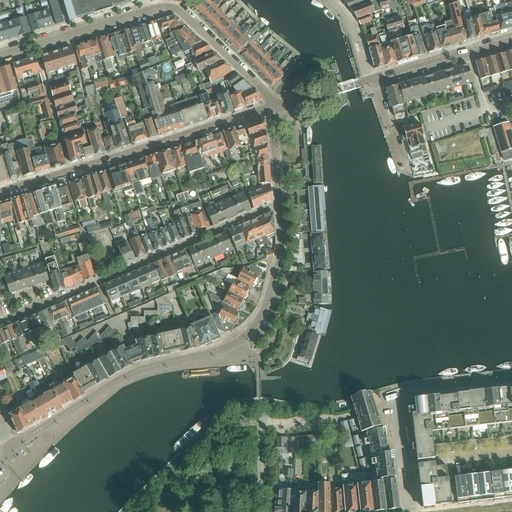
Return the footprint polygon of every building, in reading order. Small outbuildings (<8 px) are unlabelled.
[(62,0),(69,21),(69,22),(138,1),(137,0),(62,0)] [(201,0),(192,9),(199,16),(212,2),(209,0),(201,0)] [(205,23),(218,9),(215,6),(220,1),(219,0),(213,0),(214,0),(212,2),(199,16),(205,23)] [(350,9),(361,5),(373,0),(344,0),(343,1),(350,9)] [(350,9),(357,19),(366,16),(368,15),(370,14),(381,10),(397,6),(395,0),(375,0),(361,5),(350,9)] [(485,0),(488,10),(494,9),(491,0),(485,0)] [(491,0),(494,9),(500,32),(511,28),(504,2),(503,0),(491,0)] [(511,28),(511,0),(503,0),(504,2),(511,28)] [(457,29),(461,43),(467,41),(468,41),(463,21),(461,13),(458,2),(447,6),(452,23),(454,31),(457,29)] [(218,9),(205,23),(212,29),(225,16),(222,13),(227,7),(223,4),(218,9)] [(492,24),(488,25),(490,34),(500,32),(494,9),(488,10),(489,13),(492,24)] [(39,13),(44,28),(53,25),(49,10),(39,13)] [(219,36),(233,21),(232,20),(230,21),(228,19),(231,15),(233,17),(236,14),(231,10),(225,16),(212,29),(219,36)] [(471,18),(469,11),(461,13),(463,21),(468,41),(477,38),(471,18)] [(44,28),(39,13),(28,16),(33,32),(44,28)] [(478,16),(484,36),(490,34),(488,25),(492,24),(489,13),(478,16)] [(175,16),(158,21),(159,23),(161,30),(168,28),(170,33),(186,26),(175,16)] [(368,22),(366,16),(357,19),(360,25),(368,22)] [(390,41),(392,46),(397,63),(418,56),(412,36),(401,39),(398,29),(404,28),(400,16),(385,21),(389,36),(391,41),(390,41)] [(471,18),(477,38),(484,36),(478,16),(471,18)] [(14,20),(19,36),(29,33),(24,17),(14,20)] [(225,42),(238,29),(240,28),(237,25),(241,20),(238,17),(233,21),(219,36),(225,42)] [(19,36),(14,20),(4,23),(9,39),(19,36)] [(153,47),(163,44),(157,24),(156,21),(147,24),(153,47)] [(0,41),(9,39),(4,23),(0,24),(0,41)] [(254,26),(251,23),(248,27),(242,33),(238,29),(225,42),(232,49),(245,36),(254,26)] [(451,46),(460,43),(461,43),(457,29),(454,31),(452,23),(445,25),(445,26),(451,46)] [(153,47),(147,24),(138,27),(144,50),(153,47)] [(427,25),(421,27),(424,36),(429,53),(441,49),(436,32),(437,32),(436,29),(434,25),(428,27),(427,25)] [(171,38),(165,41),(167,44),(191,32),(190,30),(186,26),(170,33),(169,34),(171,38)] [(238,55),(251,42),(254,40),(252,38),(253,37),(252,35),(257,29),(254,26),(245,36),(232,49),(238,55)] [(417,26),(409,28),(412,36),(418,56),(426,54),(417,26)] [(445,26),(436,29),(437,32),(436,32),(441,49),(442,49),(451,46),(445,26)] [(129,29),(136,54),(138,62),(143,60),(141,52),(145,51),(144,50),(138,27),(129,29)] [(375,28),(370,30),(372,36),(365,38),(369,49),(381,45),(380,43),(379,43),(378,40),(375,28)] [(120,32),(125,49),(127,57),(136,54),(129,29),(120,32)] [(125,49),(120,32),(108,36),(112,49),(113,48),(115,52),(115,53),(116,57),(117,60),(127,57),(125,49)] [(175,48),(180,45),(196,37),(191,32),(167,44),(168,47),(174,45),(175,48)] [(97,39),(103,60),(106,71),(113,69),(110,59),(116,57),(115,53),(115,52),(113,48),(112,49),(108,36),(97,39)] [(390,41),(391,41),(389,36),(378,40),(379,43),(380,43),(381,45),(382,49),(381,49),(386,66),(397,63),(392,46),(390,41)] [(171,50),(170,51),(172,56),(183,50),(183,51),(202,42),(198,38),(197,37),(196,37),(180,45),(175,48),(171,50)] [(103,60),(97,39),(89,41),(96,65),(97,70),(101,68),(99,61),(103,60)] [(96,65),(89,41),(82,44),(88,67),(89,67),(93,66),(94,70),(97,70),(96,65)] [(202,42),(183,51),(185,54),(191,52),(194,58),(195,61),(213,52),(208,47),(205,45),(203,43),(202,42)] [(238,55),(245,62),(258,49),(251,42),(238,55)] [(266,42),(258,49),(245,62),(251,68),(265,56),(267,53),(265,52),(263,54),(261,52),(268,45),(266,42)] [(89,68),(89,67),(88,67),(82,44),(74,46),(75,48),(78,60),(81,70),(89,68)] [(381,45),(369,49),(373,63),(373,64),(373,65),(374,66),(375,69),(386,66),(381,49),(382,49),(381,45)] [(71,47),(61,50),(67,68),(77,65),(71,47)] [(51,53),(57,71),(67,68),(61,50),(51,53)] [(188,64),(185,66),(190,76),(198,72),(200,71),(205,69),(223,61),(221,59),(215,54),(213,52),(195,61),(188,64)] [(51,53),(41,56),(47,74),(57,71),(51,53)] [(505,53),(495,56),(500,74),(510,71),(505,53)] [(168,56),(166,55),(157,58),(158,63),(169,58),(168,56)] [(155,56),(147,59),(148,60),(150,66),(158,63),(155,56)] [(251,68),(258,75),(271,62),(265,56),(251,68)] [(495,56),(485,59),(490,76),(500,74),(495,56)] [(28,73),(34,72),(35,75),(38,74),(40,73),(36,58),(24,61),(28,73)] [(485,59),(475,62),(480,79),(490,76),(485,59)] [(148,60),(138,63),(140,68),(142,72),(150,69),(150,66),(148,60)] [(285,60),(280,66),(283,69),(288,63),(285,60)] [(24,61),(13,64),(17,80),(23,78),(22,75),(28,73),(24,61)] [(231,68),(223,61),(205,69),(210,83),(211,84),(211,83),(222,78),(224,80),(235,72),(231,69),(231,68)] [(258,75),(264,81),(278,68),(271,62),(258,75)] [(467,64),(457,67),(463,85),(473,82),(467,64)] [(0,112),(1,113),(0,110),(0,103),(19,98),(16,91),(17,91),(10,65),(9,65),(9,66),(0,68),(0,112)] [(453,88),(463,85),(457,67),(448,70),(453,88)] [(271,88),(284,75),(278,68),(264,81),(271,88)] [(166,114),(159,88),(156,88),(150,69),(142,72),(139,73),(139,74),(153,119),(159,136),(169,132),(172,131),(166,114)] [(443,91),(453,88),(448,70),(438,73),(443,91)] [(174,78),(176,82),(179,81),(188,78),(187,73),(174,78)] [(237,73),(225,82),(227,90),(242,79),(237,73)] [(433,94),(443,91),(438,73),(428,76),(433,94)] [(144,123),(148,139),(159,136),(153,119),(139,74),(136,75),(132,76),(134,83),(137,82),(144,107),(148,118),(142,119),(144,123)] [(132,76),(122,79),(124,85),(134,83),(132,76)] [(424,97),(433,94),(428,76),(418,79),(424,97)] [(122,79),(109,82),(110,85),(111,89),(124,85),(122,79)] [(243,95),(254,90),(242,79),(227,90),(234,111),(246,107),(243,95)] [(414,100),(424,97),(418,79),(409,82),(414,100)] [(50,87),(53,97),(70,91),(67,81),(50,87)] [(223,93),(216,95),(223,115),(234,111),(227,90),(225,82),(221,84),(223,93)] [(404,103),(414,100),(409,82),(399,85),(404,103)] [(31,101),(46,96),(43,83),(40,84),(20,90),(22,95),(24,102),(31,101)] [(212,86),(205,89),(203,84),(199,86),(203,95),(199,96),(207,120),(223,115),(216,95),(213,86),(212,86)] [(94,85),(85,88),(87,97),(97,95),(94,85)] [(398,85),(386,89),(394,115),(406,112),(404,104),(403,104),(398,85)] [(254,90),(243,95),(246,107),(261,102),(254,90)] [(53,97),(56,107),(73,101),(70,91),(53,97)] [(188,99),(187,100),(196,123),(197,123),(207,120),(199,96),(198,97),(198,96),(188,99)] [(133,144),(148,139),(144,123),(136,126),(132,115),(127,117),(121,97),(114,99),(118,110),(120,119),(124,118),(131,138),(131,139),(131,141),(132,142),(133,142),(133,144)] [(80,108),(76,109),(77,112),(81,111),(84,109),(91,107),(88,98),(84,99),(84,100),(86,105),(80,107),(80,108)] [(187,100),(177,103),(185,127),(195,124),(196,123),(187,100)] [(56,109),(58,118),(77,112),(76,109),(75,102),(56,109)] [(167,112),(166,114),(172,131),(185,127),(177,103),(170,106),(172,112),(171,112),(170,112),(167,112)] [(7,117),(19,113),(17,108),(5,112),(7,117)] [(109,113),(106,114),(107,120),(108,122),(109,127),(110,130),(117,149),(129,145),(128,142),(124,130),(122,123),(120,119),(118,110),(109,113)] [(76,113),(58,118),(61,127),(86,119),(84,114),(77,117),(76,113)] [(86,119),(61,127),(63,135),(81,130),(81,132),(84,131),(86,131),(84,123),(87,123),(86,119)] [(264,119),(245,125),(249,137),(265,132),(264,119)] [(87,123),(84,123),(86,131),(93,152),(96,151),(99,154),(105,152),(99,133),(97,127),(96,128),(92,129),(90,122),(87,123)] [(511,134),(511,133),(511,132),(511,123),(509,124),(508,122),(493,127),(501,152),(502,152),(504,160),(511,157),(511,134)] [(420,123),(402,128),(411,159),(423,155),(422,151),(421,146),(425,145),(422,135),(423,135),(420,123)] [(245,125),(235,129),(239,143),(245,141),(247,146),(249,145),(250,145),(249,142),(251,142),(249,137),(245,125)] [(42,129),(39,130),(44,146),(50,169),(65,164),(60,145),(48,148),(47,145),(48,145),(48,144),(48,143),(47,137),(45,129),(42,129)] [(239,143),(235,129),(223,133),(232,158),(237,157),(234,149),(241,147),(239,143)] [(103,132),(99,133),(105,152),(117,149),(110,130),(106,131),(105,131),(103,132)] [(67,140),(64,141),(70,163),(77,161),(80,160),(81,160),(78,147),(88,144),(84,131),(81,132),(82,135),(67,140)] [(84,131),(88,144),(78,147),(81,160),(95,155),(95,154),(94,155),(93,152),(86,131),(84,131)] [(265,132),(249,137),(251,142),(249,142),(250,145),(252,144),(253,148),(266,143),(266,136),(265,132)] [(232,158),(223,133),(215,135),(220,153),(225,152),(228,160),(232,158)] [(220,153),(215,135),(204,139),(210,156),(213,155),(220,153)] [(22,139),(14,141),(14,143),(17,152),(24,177),(37,173),(29,149),(27,142),(26,138),(22,139)] [(204,159),(204,158),(210,156),(204,139),(196,141),(203,165),(207,164),(205,159),(204,159)] [(32,141),(27,142),(29,149),(37,173),(50,169),(44,146),(34,149),(33,143),(32,141)] [(203,165),(196,141),(188,144),(196,171),(204,168),(203,165)] [(14,143),(7,145),(10,157),(15,176),(16,179),(24,177),(17,152),(14,143)] [(250,145),(249,145),(250,151),(254,150),(255,155),(252,156),(251,156),(254,165),(257,164),(268,161),(268,153),(266,143),(253,148),(252,144),(250,145)] [(16,179),(15,176),(10,157),(7,144),(0,146),(4,161),(10,181),(16,179)] [(188,166),(187,166),(190,173),(196,171),(188,144),(181,146),(188,166)] [(0,145),(0,184),(4,183),(10,181),(9,176),(4,161),(3,155),(0,146),(0,145)] [(169,150),(176,170),(187,166),(188,166),(181,146),(169,150)] [(312,146),(314,183),(322,183),(320,146),(312,146)] [(169,150),(156,155),(162,174),(176,170),(169,150)] [(156,155),(146,158),(152,178),(152,180),(154,185),(159,184),(157,178),(163,176),(162,174),(156,155)] [(146,158),(126,164),(133,189),(136,196),(143,193),(140,182),(152,178),(146,158)] [(252,178),(253,182),(259,181),(259,184),(262,184),(262,186),(270,186),(268,161),(257,164),(259,176),(251,176),(252,178)] [(119,170),(117,171),(123,190),(124,192),(133,189),(126,164),(118,167),(118,168),(119,170)] [(240,169),(242,176),(250,173),(248,166),(240,169)] [(115,168),(106,171),(113,193),(123,190),(117,171),(115,171),(115,169),(115,168)] [(97,176),(102,194),(105,203),(108,212),(113,211),(107,192),(111,190),(106,176),(104,172),(96,175),(97,176)] [(228,175),(230,180),(234,179),(235,178),(239,177),(237,172),(228,175)] [(96,175),(89,177),(95,196),(98,195),(102,194),(97,176),(96,175)] [(95,196),(89,177),(82,179),(88,198),(91,209),(95,207),(92,197),(95,196)] [(82,179),(69,183),(75,202),(78,201),(80,208),(81,213),(85,211),(85,209),(86,208),(85,206),(87,206),(85,199),(88,198),(82,179)] [(63,214),(74,210),(66,184),(55,187),(60,201),(63,214)] [(193,184),(182,188),(184,193),(187,192),(195,189),(193,184)] [(259,184),(246,188),(253,208),(272,200),(270,186),(262,186),(262,184),(259,184)] [(308,187),(312,232),(321,231),(324,231),(321,186),(308,187)] [(43,191),(48,212),(56,210),(56,212),(59,211),(60,213),(56,214),(58,222),(65,221),(63,214),(60,201),(55,187),(43,191)] [(33,193),(39,215),(44,214),(47,225),(52,224),(48,212),(43,191),(33,193)] [(241,214),(251,209),(244,192),(234,197),(241,214)] [(27,196),(36,226),(36,227),(44,225),(42,218),(40,218),(39,215),(33,193),(27,196)] [(183,193),(176,195),(179,203),(186,200),(183,193)] [(19,198),(25,221),(29,220),(32,228),(36,226),(27,196),(19,198)] [(224,201),(232,218),(241,214),(234,197),(224,201)] [(19,198),(11,200),(17,219),(18,224),(16,224),(17,228),(18,231),(19,231),(24,229),(22,222),(25,221),(19,198)] [(9,221),(17,219),(11,200),(3,202),(9,221)] [(232,218),(224,201),(215,205),(222,222),(232,218)] [(0,216),(2,224),(9,221),(3,202),(0,203),(0,216)] [(197,233),(210,227),(203,210),(200,203),(188,207),(197,233)] [(213,226),(222,222),(215,205),(206,209),(213,226)] [(188,206),(180,209),(190,236),(197,233),(188,207),(188,206)] [(180,209),(173,211),(176,220),(183,239),(190,236),(180,209)] [(273,212),(258,219),(265,236),(275,232),(273,212)] [(131,213),(123,216),(124,218),(126,223),(133,220),(131,213)] [(172,244),(180,240),(173,223),(169,225),(165,216),(161,218),(164,227),(172,244)] [(163,247),(172,244),(164,227),(161,228),(156,217),(152,219),(163,247)] [(94,218),(81,222),(83,227),(94,224),(95,223),(94,218)] [(136,230),(146,255),(153,251),(146,234),(142,235),(138,224),(142,223),(140,218),(136,219),(132,221),(134,227),(136,230)] [(147,220),(152,232),(148,233),(155,251),(163,247),(152,219),(151,218),(147,220)] [(258,219),(248,223),(256,240),(258,246),(268,242),(265,236),(258,219)] [(256,240),(248,223),(239,227),(246,243),(249,250),(255,248),(252,242),(256,240)] [(86,226),(88,234),(96,231),(94,224),(86,226)] [(67,229),(69,235),(80,232),(78,226),(67,229)] [(239,227),(229,232),(236,248),(246,243),(239,227)] [(67,229),(55,233),(56,238),(69,235),(67,229)] [(136,230),(128,234),(138,258),(146,255),(136,230)] [(223,254),(233,250),(225,233),(216,237),(223,254)] [(310,233),(313,270),(324,269),(324,260),(323,248),(322,238),(321,233),(310,233)] [(223,254),(216,237),(207,241),(214,258),(223,254)] [(50,241),(40,244),(43,252),(52,249),(50,241)] [(124,263),(135,259),(128,243),(123,245),(121,241),(116,243),(123,260),(124,263)] [(214,258),(207,241),(197,245),(205,262),(214,258)] [(82,256),(76,258),(83,281),(95,276),(84,243),(78,244),(82,256)] [(3,246),(5,254),(11,253),(9,244),(3,246)] [(197,245),(188,249),(195,266),(205,262),(197,245)] [(187,249),(179,253),(187,273),(191,271),(188,264),(193,262),(187,249)] [(176,269),(179,268),(184,280),(189,278),(187,273),(179,253),(171,256),(176,269)] [(66,264),(60,266),(59,263),(61,262),(58,254),(54,255),(54,257),(56,264),(58,271),(64,289),(73,285),(67,266),(66,264)] [(73,285),(83,281),(76,258),(75,255),(71,256),(73,262),(66,264),(67,266),(73,285)] [(175,269),(176,269),(171,256),(162,260),(170,277),(177,274),(175,269)] [(64,289),(58,271),(56,264),(54,257),(45,259),(54,290),(55,293),(64,289)] [(170,277),(162,260),(154,264),(161,281),(170,277)] [(32,266),(37,284),(47,281),(42,263),(32,266)] [(153,264),(143,269),(150,285),(160,281),(153,264)] [(37,284),(32,266),(22,269),(28,287),(37,284)] [(237,279),(250,286),(252,287),(253,286),(254,285),(256,283),(255,281),(260,271),(251,266),(247,267),(246,270),(245,269),(242,269),(237,279)] [(28,287),(22,269),(13,272),(18,290),(28,287)] [(150,285),(143,269),(133,273),(140,289),(150,285)] [(248,288),(245,286),(234,280),(235,278),(227,274),(225,273),(219,270),(217,275),(225,279),(225,280),(232,284),(228,292),(243,299),(244,298),(245,297),(247,294),(247,292),(246,291),(248,288)] [(3,276),(8,293),(18,290),(13,272),(3,276)] [(314,273),(315,297),(320,297),(320,303),(328,303),(326,272),(324,273),(314,273)] [(140,289),(133,273),(123,277),(130,293),(140,289)] [(130,293),(123,277),(113,281),(120,298),(130,293)] [(202,277),(195,280),(198,286),(204,283),(202,277)] [(113,281),(104,285),(111,302),(120,298),(113,281)] [(101,306),(106,304),(101,294),(99,290),(98,287),(90,291),(99,313),(104,311),(101,306)] [(153,293),(155,297),(165,293),(163,289),(158,291),(159,291),(153,293)] [(95,315),(99,313),(90,291),(87,292),(82,294),(89,311),(93,309),(95,315)] [(162,297),(155,300),(158,306),(164,306),(171,306),(170,300),(178,297),(176,291),(175,291),(162,297)] [(219,301),(223,303),(237,310),(239,306),(239,307),(240,306),(241,305),(243,302),(242,301),(243,299),(228,292),(228,293),(227,292),(224,298),(222,297),(220,297),(220,298),(211,294),(210,296),(211,299),(218,303),(219,301)] [(82,294),(74,298),(83,320),(87,318),(85,313),(89,311),(82,294)] [(65,302),(71,315),(72,318),(77,316),(79,321),(83,320),(74,298),(65,302)] [(70,327),(69,325),(65,317),(71,315),(65,302),(55,306),(65,329),(69,327),(70,327)] [(225,333),(229,331),(233,324),(232,324),(234,320),(235,321),(235,320),(237,319),(238,317),(238,315),(238,314),(236,312),(222,305),(218,312),(220,313),(219,315),(221,321),(220,321),(225,333)] [(62,330),(65,329),(55,306),(47,309),(54,325),(59,322),(62,330)] [(158,311),(159,317),(159,318),(165,316),(164,313),(172,311),(171,306),(158,306),(158,311)] [(314,307),(308,329),(322,333),(327,310),(314,307)] [(38,313),(46,331),(54,327),(53,325),(54,325),(47,309),(38,313)] [(159,317),(158,311),(144,311),(144,317),(145,322),(146,323),(152,322),(151,318),(159,317)] [(190,326),(195,338),(199,347),(220,339),(218,335),(225,333),(220,321),(216,312),(210,315),(210,317),(190,326)] [(38,313),(29,317),(35,330),(37,337),(46,333),(45,331),(46,331),(38,313)] [(29,317),(21,321),(26,334),(30,332),(33,339),(32,339),(34,343),(36,347),(41,345),(37,337),(35,330),(29,317)] [(145,322),(144,317),(131,317),(131,323),(128,324),(129,330),(138,328),(138,324),(145,322)] [(21,321),(11,325),(17,338),(20,343),(24,352),(28,350),(22,336),(25,334),(26,334),(21,321)] [(24,352),(20,343),(11,325),(3,328),(9,341),(13,339),(19,355),(24,352)] [(100,336),(103,341),(111,336),(112,338),(119,335),(109,326),(100,336)] [(199,347),(195,338),(190,326),(183,328),(184,330),(177,332),(182,351),(199,347)] [(9,341),(3,328),(0,329),(0,344),(3,353),(7,361),(11,359),(4,343),(9,341)] [(297,330),(291,328),(289,334),(295,336),(297,330)] [(164,335),(168,354),(182,351),(177,332),(177,329),(169,331),(170,334),(164,335)] [(87,341),(90,346),(97,342),(98,345),(104,341),(103,341),(100,336),(96,332),(87,341)] [(306,332),(298,357),(303,359),(302,363),(307,364),(317,335),(306,332)] [(148,336),(154,358),(168,354),(164,335),(156,337),(156,334),(148,336)] [(74,347),(76,345),(73,342),(71,336),(60,341),(57,342),(60,347),(65,345),(69,350),(74,347)] [(148,336),(141,337),(142,340),(136,342),(140,361),(154,358),(148,336)] [(83,338),(76,345),(74,347),(77,352),(84,348),(85,350),(90,347),(90,346),(87,341),(83,338)] [(116,347),(109,351),(120,371),(133,363),(136,362),(140,361),(137,346),(131,349),(125,351),(123,347),(123,346),(122,347),(117,349),(116,347)] [(33,353),(37,360),(42,358),(39,351),(33,353)] [(104,357),(97,361),(107,378),(120,371),(109,351),(103,355),(104,357)] [(26,356),(30,364),(37,360),(33,353),(26,356)] [(22,358),(14,361),(17,368),(25,365),(22,358)] [(91,362),(84,366),(95,385),(107,378),(97,361),(92,364),(91,362)] [(12,362),(5,365),(7,371),(15,368),(12,362)] [(95,385),(84,366),(78,369),(79,371),(73,375),(82,389),(83,392),(95,385)] [(61,380),(62,381),(73,401),(84,394),(82,392),(74,377),(66,381),(65,378),(63,379),(61,380)] [(36,380),(33,382),(51,413),(54,412),(55,411),(62,407),(51,389),(44,393),(37,380),(36,380)] [(62,407),(73,401),(62,381),(60,382),(57,383),(56,381),(48,385),(51,389),(62,407)] [(30,388),(24,391),(27,398),(40,419),(40,420),(47,416),(48,416),(48,415),(51,414),(52,413),(51,413),(33,382),(33,383),(32,382),(28,384),(30,388)] [(414,407),(410,407),(416,455),(420,458),(434,456),(434,455),(432,445),(435,445),(511,436),(511,387),(414,398),(414,407)] [(374,456),(389,452),(384,427),(380,428),(379,426),(381,425),(377,412),(376,409),(370,391),(350,397),(356,414),(357,419),(361,432),(371,429),(372,431),(366,433),(371,456),(374,456)] [(30,426),(40,419),(27,398),(21,402),(18,398),(15,400),(18,406),(18,407),(30,426)] [(8,412),(9,415),(16,431),(17,431),(18,432),(19,432),(30,426),(18,407),(18,406),(17,407),(16,406),(15,406),(14,407),(13,407),(12,407),(11,408),(10,409),(10,410),(9,410),(9,411),(9,412),(8,412)] [(344,434),(347,434),(349,433),(348,428),(346,421),(341,423),(341,434),(344,434)] [(302,436),(302,445),(318,444),(318,436),(302,436)] [(390,511),(398,511),(400,511),(396,479),(394,480),(393,477),(396,477),(393,451),(389,452),(374,456),(376,471),(341,475),(344,511),(381,511),(391,510),(390,511)] [(417,469),(420,488),(422,507),(457,503),(455,483),(448,484),(446,465),(417,469)] [(505,498),(511,496),(511,470),(502,471),(505,498)] [(490,473),(493,499),(501,498),(501,499),(502,499),(502,498),(505,498),(502,471),(490,473)] [(490,499),(493,499),(490,473),(478,474),(481,500),(489,499),(489,500),(490,500),(490,499)] [(466,475),(469,502),(477,501),(477,502),(478,502),(478,501),(481,500),(478,474),(466,475)] [(466,502),(469,502),(466,475),(454,477),(455,483),(457,503),(465,502),(465,503),(466,503),(466,502)] [(318,483),(317,492),(317,511),(329,511),(329,483),(318,483)] [(293,492),(291,511),(317,511),(317,492),(308,492),(309,489),(303,488),(303,493),(293,492)] [(291,511),(293,492),(293,490),(277,489),(274,511),(291,511)] [(342,511),(341,489),(329,489),(330,511),(342,511)]
